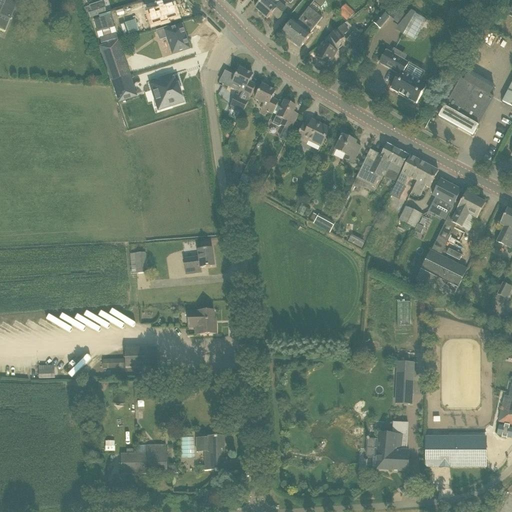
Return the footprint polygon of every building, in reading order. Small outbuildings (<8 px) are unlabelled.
[(0,0),(0,30),(5,32),(5,31),(18,0),(0,0)] [(263,0),(256,9),(268,19),(272,14),(278,19),(287,9),(276,0),(263,0)] [(363,0),(355,0),(363,8),(363,9),(368,5),(363,0)] [(91,18),(106,12),(102,1),(86,7),(91,18)] [(158,7),(148,10),(153,26),(160,24),(160,25),(170,22),(169,21),(178,18),(172,2),(164,5),(163,3),(157,5),(158,7)] [(281,34),(281,35),(300,49),(311,35),(310,34),(322,18),(317,14),(309,8),(297,23),(292,20),(281,34)] [(390,18),(381,11),(371,22),(379,29),(384,24),(390,18)] [(115,28),(111,16),(94,21),(98,33),(103,31),(104,37),(99,39),(101,44),(118,39),(116,34),(112,35),(110,29),(115,28)] [(344,25),(338,30),(326,40),(321,48),(322,49),(317,59),(328,65),(336,51),(331,48),(333,44),(334,43),(336,45),(345,38),(343,36),(349,31),(344,25)] [(186,38),(182,26),(169,30),(169,28),(157,32),(160,41),(168,38),(173,55),(190,50),(186,38)] [(352,46),(361,35),(355,29),(346,41),(352,46)] [(100,47),(111,82),(126,77),(114,42),(100,47)] [(386,51),(379,63),(399,75),(391,89),(416,104),(426,87),(403,74),(409,64),(403,61),(406,57),(394,50),(392,54),(386,51)] [(243,113),(250,98),(256,86),(249,82),(253,75),(240,69),(237,75),(225,70),(219,82),(231,88),(233,83),(242,88),(239,93),(240,93),(239,97),(236,96),(231,107),(243,113)] [(126,77),(111,82),(119,103),(133,98),(126,77)] [(183,98),(178,85),(176,86),(174,80),(173,78),(173,77),(150,84),(156,102),(163,100),(166,109),(185,103),(184,102),(184,101),(184,100),(183,98)] [(473,136),(494,97),(461,79),(445,107),(443,106),(442,108),(444,109),(439,117),(473,136)] [(511,107),(511,84),(502,102),(511,107)] [(273,115),(279,102),(272,99),(276,92),(262,85),(255,100),(265,104),(262,109),(273,115)] [(291,131),(299,116),(293,113),(296,107),(285,102),(278,116),(277,116),(273,124),(274,125),(279,127),(282,126),(291,131)] [(321,147),(330,129),(312,121),(308,129),(303,127),(304,125),(303,124),(296,138),(307,143),(308,141),(321,147)] [(361,147),(356,144),(357,143),(351,140),(343,135),(339,143),(336,142),(329,156),(333,158),(336,152),(345,156),(343,159),(353,164),(361,147)] [(384,177),(395,183),(409,156),(387,144),(381,157),(378,156),(375,162),(366,158),(357,179),(353,187),(360,190),(361,187),(370,191),(372,187),(375,188),(381,175),(385,177),(384,177)] [(426,165),(411,157),(393,189),(400,193),(403,186),(404,187),(409,178),(417,182),(426,165)] [(236,161),(232,172),(239,175),(243,163),(236,161)] [(439,172),(426,165),(417,182),(412,192),(420,196),(426,186),(430,189),(439,172)] [(450,212),(456,202),(462,191),(441,180),(433,196),(436,198),(433,204),(450,212)] [(456,202),(450,212),(450,213),(455,216),(452,222),(462,228),(469,215),(477,219),(485,203),(467,194),(461,204),(456,202)] [(415,229),(422,214),(406,207),(399,222),(415,229)] [(511,209),(509,208),(501,225),(504,227),(497,242),(506,247),(506,246),(511,249),(511,209)] [(314,224),(330,234),(336,224),(330,220),(325,217),(324,217),(319,214),(314,224)] [(420,235),(424,228),(418,225),(414,232),(420,235)] [(478,247),(474,257),(480,260),(491,237),(485,234),(478,247)] [(350,235),(347,241),(361,247),(364,241),(350,235)] [(447,248),(445,253),(459,261),(461,255),(447,248)] [(184,259),(186,275),(202,273),(201,268),(215,266),(212,249),(199,251),(199,257),(184,259)] [(416,280),(417,281),(425,285),(444,294),(444,295),(453,299),(468,270),(431,252),(416,280)] [(146,253),(135,254),(130,254),(132,274),(147,273),(146,253)] [(511,287),(501,282),(492,302),(503,307),(511,287)] [(214,320),(214,311),(191,312),(192,321),(195,324),(198,324),(199,335),(217,334),(216,320),(214,320)] [(154,367),(153,347),(121,348),(121,358),(106,358),(106,368),(154,367)] [(391,407),(407,409),(411,367),(395,366),(391,407)] [(55,379),(55,371),(39,371),(40,379),(55,379)] [(511,425),(511,384),(509,397),(504,396),(498,422),(511,425)] [(499,425),(497,435),(502,436),(502,438),(506,439),(507,437),(511,438),(511,437),(511,428),(509,427),(509,426),(505,425),(504,426),(499,425)] [(379,434),(376,470),(407,472),(408,472),(409,452),(403,451),(404,436),(379,434)] [(206,453),(207,471),(202,471),(216,471),(216,473),(223,473),(223,476),(224,476),(223,463),(225,463),(225,437),(205,437),(205,438),(196,438),(197,453),(206,453)] [(449,469),(485,469),(485,459),(486,459),(486,449),(485,449),(485,439),(425,439),(425,469),(440,469),(440,470),(449,470),(449,469)] [(122,454),(122,475),(167,474),(167,454),(167,446),(147,446),(147,454),(122,454)]
